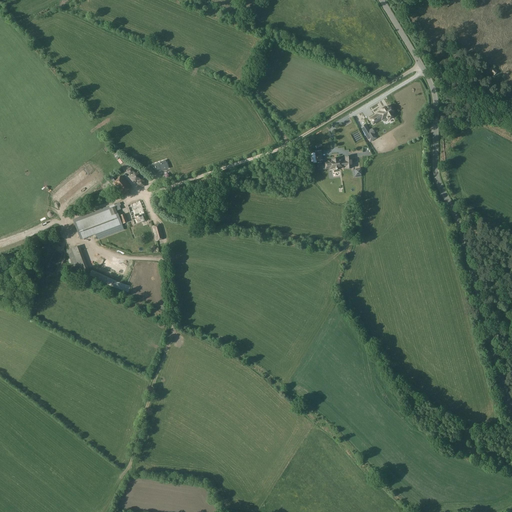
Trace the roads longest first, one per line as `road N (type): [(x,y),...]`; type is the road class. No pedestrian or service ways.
road 1 (track): [(14,240),(273,152),(375,154),(448,120)]
road 2 (unclassified): [(511,411),(464,240),(438,184),(433,90),(381,0)]
road 3 (track): [(128,471),(174,333),(166,232),(141,195)]
road 4 (track): [(273,152),(420,65)]
